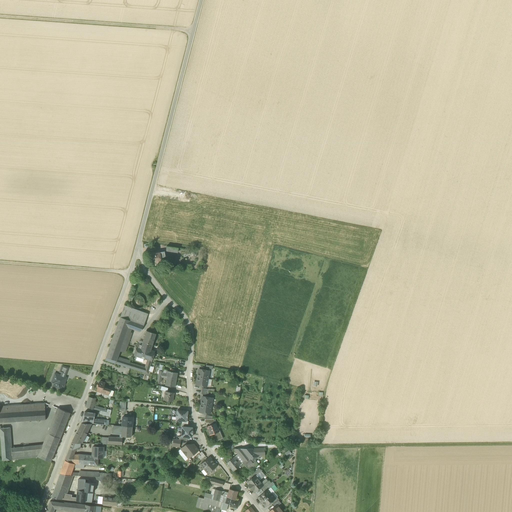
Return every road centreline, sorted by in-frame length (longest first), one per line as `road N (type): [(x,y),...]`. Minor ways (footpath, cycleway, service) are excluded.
road 1 (track): [(205,444),(511,445)]
road 2 (residential): [(260,511),(205,444),(188,384),(188,320),(144,269)]
road 3 (residential): [(41,511),(129,273)]
road 4 (unclassified): [(138,243),(201,0)]
road 5 (track): [(0,16),(193,29)]
road 6 (track): [(129,273),(0,262)]
